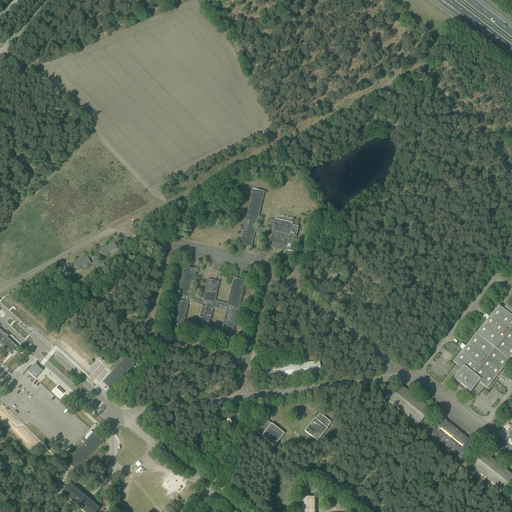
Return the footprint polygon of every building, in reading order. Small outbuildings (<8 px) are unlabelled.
[(242,230),(243,230),(240,244),(251,247),(255,232),(258,233),(257,234),(261,235),(261,234),(267,235),(265,245),(269,246),(269,247),(286,251),(286,250),(292,251),(295,242),(294,241),(295,236),(296,236),(298,226),(292,225),(292,224),(275,220),(275,221),(271,220),(268,230),(256,227),(264,192),(253,189),(245,223),(244,223),(242,230)] [(114,242),(100,250),(102,253),(102,254),(104,256),(108,254),(117,249),(115,244),(114,245),(113,243),(114,242)] [(86,257),(87,257),(73,264),(75,268),(75,269),(76,268),(77,271),(81,269),(91,263),(88,259),(87,259),(86,257)] [(106,268),(103,263),(97,267),(100,272),(106,268)] [(238,309),(245,281),(234,278),(228,304),(214,301),(219,282),(208,280),(203,298),(190,295),(196,270),(185,267),(179,295),(178,298),(171,325),(182,328),(188,302),(202,305),(197,327),(201,328),(201,327),(204,328),(204,329),(208,330),(213,308),(226,311),(221,333),(220,337),(231,339),(238,312),(237,312),(238,309)] [(336,280),(338,276),(333,272),(327,280),(333,284),(335,281),(336,282),(338,281),(336,280)] [(511,307),(507,303),(503,308),(498,305),(453,361),(462,368),(454,378),(466,388),(467,388),(468,389),(468,390),(471,392),(479,382),(487,389),(511,357),(511,307)] [(0,330),(0,344),(10,354),(17,346),(7,337),(8,337),(6,335),(5,335),(0,330)] [(86,367),(93,359),(65,333),(57,341),(70,353),(71,352),(73,355),(86,367)] [(111,390),(134,365),(126,357),(103,383),(111,390)] [(321,373),(320,361),(265,368),(266,380),(321,373)] [(43,371),(35,364),(27,372),(35,379),(43,371)] [(419,425),(431,410),(431,409),(431,410),(401,386),(401,385),(400,385),(388,401),(389,401),(419,425)] [(331,422),(320,414),(316,419),(306,432),(317,441),(327,428),(331,422)] [(462,459),(474,444),(441,417),(429,432),(462,459)] [(262,436),(274,446),(284,434),(272,424),(271,424),(266,420),(257,432),(262,436)] [(511,426),(507,422),(500,431),(511,440),(511,426)] [(83,437),(80,440),(84,443),(67,462),(76,470),(103,441),(94,432),(91,436),(87,441),(83,437)] [(502,491),(511,478),(511,474),(484,452),(471,467),(472,467),(478,472),(477,473),(479,475),(480,474),(502,491)] [(62,493),(84,511),(96,511),(100,508),(92,501),(91,502),(86,498),(87,497),(70,483),(62,493)] [(314,511),(314,498),(301,498),(301,511),(314,511)]
